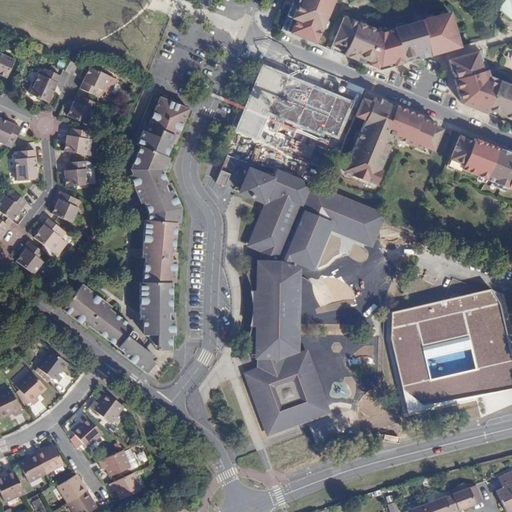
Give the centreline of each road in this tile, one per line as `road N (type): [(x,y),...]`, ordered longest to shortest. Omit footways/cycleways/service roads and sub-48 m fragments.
road 1 (residential): [(239,31),(189,168),(215,221),(210,341),(166,408)]
road 2 (residential): [(239,31),(511,143)]
road 3 (secondary): [(511,428),(358,467),(245,511)]
road 4 (residential): [(40,124),(48,189),(0,252)]
road 5 (tertiary): [(104,363),(0,283)]
road 6 (tertiary): [(242,511),(206,440),(166,408)]
